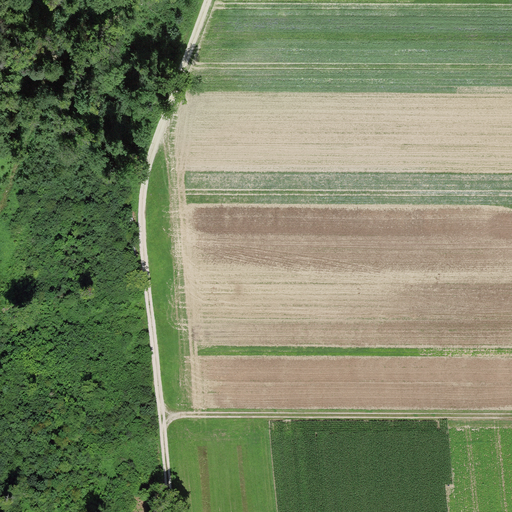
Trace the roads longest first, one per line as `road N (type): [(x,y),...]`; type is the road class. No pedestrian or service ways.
road 1 (track): [(207,0),(143,194),(162,418)]
road 2 (track): [(162,418),(511,416)]
road 3 (track): [(0,212),(47,73),(39,41),(60,0)]
